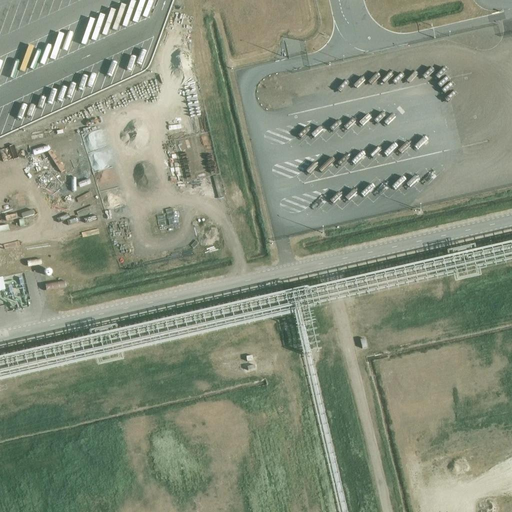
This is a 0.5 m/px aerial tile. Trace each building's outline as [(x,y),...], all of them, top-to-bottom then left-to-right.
[(355,85),(346,93),(349,96),(358,88),(355,85)] [(80,204),(92,199),(90,194),(78,198),(80,204)] [(511,245),(476,254),(475,248),(446,254),(447,259),(309,292),(307,291),(289,295),(295,316),(312,312),(453,279),(455,285),(480,279),(479,273),(511,265),(511,245)] [(25,278),(4,282),(6,291),(0,292),(0,307),(6,306),(8,313),(32,308),(25,278)] [(64,281),(45,287),(47,293),(66,286),(64,281)] [(0,384),(95,363),(96,368),(97,367),(98,369),(124,364),(123,362),(125,361),(124,356),(295,316),(289,295),(118,334),(117,328),(90,334),(91,340),(0,360),(0,384)] [(346,511),(310,354),(321,352),(312,312),(295,316),(339,511),(346,511)]
